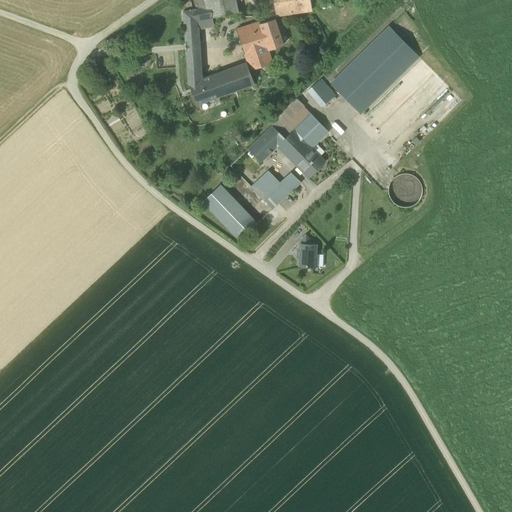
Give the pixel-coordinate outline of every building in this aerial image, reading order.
[(193,0),(196,10),(210,7),(207,0),(193,0)] [(207,0),(210,7),(212,19),(213,19),(212,19),(238,14),(234,0),(207,0)] [(272,0),(274,8),(275,17),(276,17),(312,11),(310,0),(272,0)] [(212,19),(210,7),(196,10),(183,12),(185,45),(198,44),(197,30),(197,28),(196,28),(196,22),(212,19)] [(197,28),(197,30),(213,27),(212,19),(196,22),(196,28),(197,28)] [(236,31),(250,72),(272,64),(268,50),(283,45),(274,20),(263,23),(259,25),(254,25),(236,31)] [(331,84),(360,113),(362,112),(418,57),(389,27),(331,84)] [(200,81),(198,51),(186,52),(188,85),(196,106),(254,85),(246,64),(200,81)] [(308,91),(321,107),(334,97),(320,80),(308,91)] [(270,124),(272,126),(247,150),(260,163),(278,146),(296,164),(311,149),(328,132),(310,114),(296,100),(270,124)] [(296,164),(309,177),(324,163),(311,149),(296,164)] [(300,183),(293,176),(290,173),(279,183),(268,171),(259,179),(250,187),(265,202),(272,210),(300,183)] [(422,191),(422,188),(421,185),(420,182),(418,179),(415,177),(412,175),(409,174),(406,174),(403,174),(400,175),(397,176),(394,178),(392,180),(390,183),(389,186),(388,189),(388,193),(389,196),(390,199),(392,202),(394,204),(397,206),(400,207),(403,208),(406,208),(409,208),(412,207),(415,205),(418,203),(420,200),(421,197),(422,194),(422,191)] [(203,202),(239,240),(257,224),(220,186),(203,202)] [(300,240),(300,244),(310,244),(310,240),(306,235),(300,240)] [(299,266),(315,267),(316,245),(310,244),(300,244),(299,250),(297,250),(297,257),(299,257),(299,266)]
